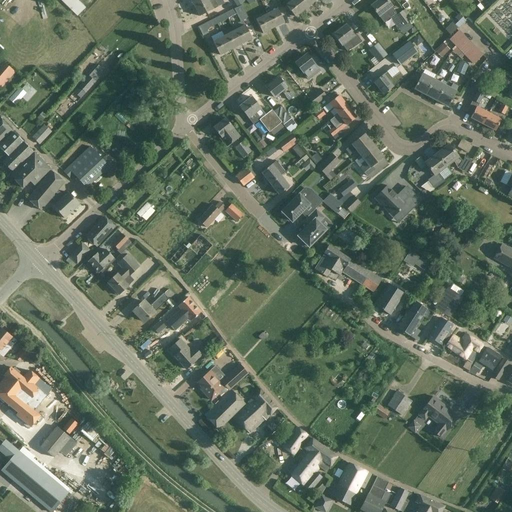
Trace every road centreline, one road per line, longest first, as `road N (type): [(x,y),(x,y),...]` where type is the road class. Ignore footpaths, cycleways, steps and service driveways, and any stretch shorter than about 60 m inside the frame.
road 1 (residential): [(94,205),(167,266),(303,431),(463,511)]
road 2 (secondary): [(277,511),(36,258)]
road 3 (residential): [(511,156),(452,124),(413,149),(391,143),(307,27)]
road 4 (residential): [(190,130),(307,27)]
road 5 (residential): [(94,205),(0,111)]
road 6 (residential): [(190,130),(166,0)]
road 7 (residential): [(277,229),(190,130)]
road 8 (residential): [(511,391),(394,334)]
road 9 (residential): [(94,205),(190,130)]
